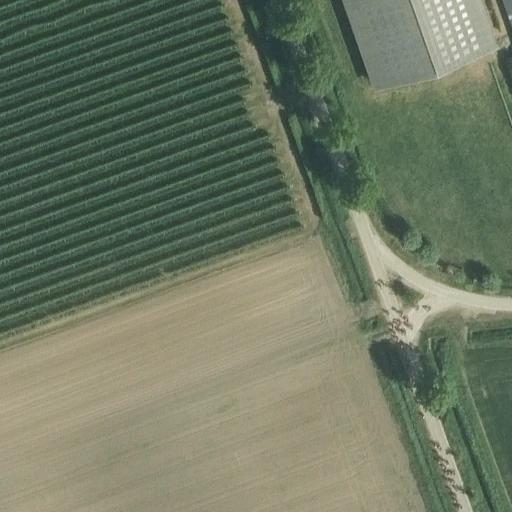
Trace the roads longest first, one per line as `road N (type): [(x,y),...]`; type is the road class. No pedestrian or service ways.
road 1 (unclassified): [(272,0),(368,243)]
road 2 (unclassified): [(402,337),(465,511)]
